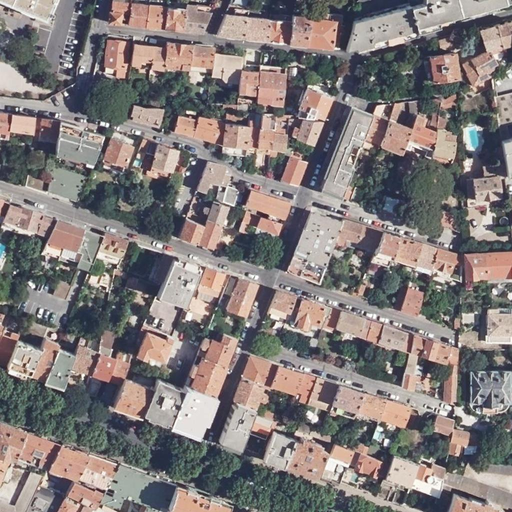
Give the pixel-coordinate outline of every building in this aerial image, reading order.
[(0,0),(50,22),(59,0),(0,0)] [(131,19),(134,3),(124,1),(124,0),(113,0),(112,12),(110,11),(109,22),(121,23),(122,18),(131,19)] [(130,24),(148,26),(152,1),(141,0),(134,0),(134,3),(131,19),(130,24)] [(249,10),(250,0),(230,0),(229,3),(235,5),(234,8),(226,8),(216,34),(245,37),(249,10)] [(511,0),(426,0),(427,3),(410,8),(417,34),(439,27),(437,20),(511,0)] [(148,26),(166,28),(170,4),(152,1),(148,26)] [(203,32),(213,7),(188,2),(188,6),(182,30),(203,32)] [(166,28),(182,30),(188,6),(170,4),(166,28)] [(417,34),(410,8),(409,4),(366,16),(366,17),(354,20),(347,50),(357,48),(357,50),(417,34)] [(267,40),(271,13),(249,10),(245,37),(267,40)] [(307,44),(339,48),(341,34),(347,34),(348,25),(342,24),(344,13),(325,11),(324,18),(310,16),(307,44)] [(293,15),(271,13),(267,40),(290,43),(293,15)] [(310,15),(293,14),(293,15),(290,43),(307,44),(310,16),(310,15)] [(511,42),(511,20),(501,23),(507,44),(511,42)] [(484,45),(486,52),(489,61),(495,59),(494,55),(492,49),(507,44),(501,23),(480,29),(483,40),(481,41),(481,43),(482,45),(484,45)] [(129,42),(110,40),(107,65),(118,66),(117,76),(126,77),(129,42)] [(167,47),(167,51),(165,66),(190,69),(194,44),(168,41),(167,47)] [(163,50),(163,47),(149,45),(148,48),(145,48),(145,45),(134,43),(132,63),(152,66),(152,67),(165,69),(165,66),(167,51),(163,50)] [(194,44),(190,69),(190,71),(198,72),(198,66),(206,67),(206,73),(213,73),(216,52),(217,47),(194,44)] [(494,55),(509,51),(507,44),(492,49),(494,55)] [(429,83),(459,77),(454,50),(424,56),(429,83)] [(243,63),(244,56),(236,55),(235,58),(231,58),(232,54),(216,52),(213,73),(213,75),(224,77),(227,81),(240,82),(243,63)] [(474,86),(493,75),(488,67),(489,65),(489,61),(486,52),(462,66),(474,86)] [(257,94),(261,65),(243,63),(240,82),(239,92),(257,94)] [(281,104),(288,67),(262,64),(261,65),(257,94),(256,101),(281,104)] [(297,117),(324,119),(335,93),(309,84),(298,111),(300,112),(297,117)] [(162,92),(153,91),(152,104),(161,105),(162,92)] [(457,104),(456,92),(441,99),(440,107),(457,104)] [(511,94),(496,99),(498,111),(500,126),(511,122),(511,94)] [(440,107),(441,99),(434,97),(432,111),(432,121),(429,129),(426,128),(429,119),(417,116),(407,142),(432,149),(438,116),(440,107)] [(238,99),(237,108),(236,113),(245,113),(247,100),(238,99)] [(392,113),(380,143),(402,152),(407,142),(417,116),(417,100),(413,100),(414,115),(413,115),(406,128),(396,123),(400,108),(400,102),(396,103),(394,107),(392,113)] [(135,104),(130,118),(160,127),(165,108),(161,108),(151,107),(145,107),(135,104)] [(378,105),(374,117),(362,147),(369,149),(373,140),(380,143),(392,113),(389,112),(387,118),(381,116),(385,104),(378,105)] [(362,147),(374,117),(353,109),(324,189),(344,197),(348,186),(362,147)] [(0,112),(0,137),(5,138),(5,139),(8,140),(9,136),(12,114),(0,112)] [(36,117),(12,114),(9,136),(26,138),(27,132),(33,133),(35,126),(36,117)] [(172,114),(168,129),(195,136),(198,118),(180,115),(180,116),(172,114)] [(272,122),(270,148),(284,150),(284,144),(285,127),(280,126),(280,124),(277,124),(278,115),(272,115),(272,122)] [(198,118),(195,136),(212,141),(224,145),(224,142),(225,123),(216,121),(217,118),(213,117),(212,120),(199,116),(198,118)] [(432,149),(431,158),(451,161),(455,134),(450,133),(450,130),(443,129),(445,118),(438,116),(432,149)] [(32,139),(57,143),(60,122),(61,121),(36,117),(35,126),(33,133),(32,139)] [(248,127),(246,146),(246,153),(257,154),(257,147),(260,121),(248,120),(248,127)] [(294,136),(315,144),(323,122),(305,120),(302,129),(298,127),(294,136)] [(260,121),(257,147),(270,148),(272,122),(268,121),(267,133),(263,132),(264,122),(260,121)] [(60,122),(57,143),(56,149),(95,160),(103,138),(105,134),(60,122)] [(248,127),(225,123),(224,142),(246,146),(248,127)] [(114,129),(107,127),(105,134),(103,138),(107,140),(114,129)] [(134,145),(113,137),(103,163),(125,170),(134,145)] [(151,141),(144,138),(139,149),(147,152),(151,141)] [(511,138),(502,141),(503,149),(504,158),(505,162),(507,173),(507,176),(511,174),(511,138)] [(224,142),(224,145),(223,152),(246,156),(246,153),(246,146),(224,142)] [(179,149),(159,143),(150,171),(170,177),(179,149)] [(284,144),(284,150),(284,151),(289,153),(292,147),(284,144)] [(464,182),(467,208),(501,203),(497,176),(505,175),(503,165),(501,150),(493,151),(495,164),(482,165),(484,179),(464,182)] [(290,156),(281,179),(291,182),(297,181),(300,179),(308,161),(290,156)] [(226,173),(228,167),(209,161),(198,189),(207,192),(212,182),(226,187),(227,184),(230,175),(226,173)] [(79,200),(88,176),(53,165),(51,177),(48,191),(79,200)] [(26,185),(48,193),(48,191),(51,177),(30,171),(26,185)] [(227,184),(226,187),(223,196),(221,202),(232,205),(234,206),(241,188),(227,184)] [(348,186),(344,197),(343,198),(349,199),(351,190),(350,190),(351,187),(348,186)] [(358,202),(363,189),(357,187),(352,200),(358,202)] [(291,202),(252,189),(246,204),(260,209),(258,214),(283,222),(291,202)] [(400,198),(386,193),(380,209),(395,213),(400,198)] [(0,197),(0,221),(8,203),(9,200),(0,197)] [(114,214),(119,201),(112,198),(107,212),(114,214)] [(224,224),(230,209),(230,207),(215,202),(212,209),(207,208),(205,209),(204,213),(205,214),(204,217),(208,219),(224,224)] [(0,221),(0,225),(2,226),(3,224),(6,216),(11,204),(8,203),(0,221)] [(11,204),(6,216),(3,224),(2,226),(45,240),(55,218),(41,214),(42,211),(20,204),(19,206),(11,204)] [(431,221),(460,230),(460,213),(435,208),(431,221)] [(310,209),(287,264),(318,276),(332,239),(340,219),(310,209)] [(279,233),(283,222),(258,214),(249,211),(242,230),(246,232),(249,223),(263,228),(279,233)] [(208,219),(204,217),(202,217),(200,222),(188,218),(181,236),(199,242),(208,219)] [(332,239),(334,240),(335,239),(342,220),(343,217),(341,217),(340,219),(332,239)] [(342,220),(335,239),(334,240),(353,246),(354,243),(356,244),(356,243),(363,224),(343,217),(342,220)] [(55,218),(40,252),(42,253),(52,232),(58,219),(55,218)] [(52,232),(42,253),(77,264),(93,231),(58,219),(52,232)] [(208,219),(199,242),(214,247),(218,236),(224,224),(208,219)] [(363,224),(356,243),(356,244),(366,247),(364,253),(370,255),(380,229),(363,224)] [(275,242),(279,233),(263,228),(259,236),(267,239),(275,242)] [(373,254),(383,230),(380,229),(370,255),(369,258),(371,259),(371,258),(373,254)] [(371,259),(387,264),(390,256),(397,235),(383,230),(373,254),(371,258),(371,259)] [(93,231),(77,264),(89,269),(96,254),(104,235),(93,231)] [(104,235),(96,254),(97,254),(105,235),(106,233),(105,232),(104,235)] [(130,240),(106,233),(105,235),(97,254),(122,263),(130,240)] [(390,256),(392,257),(392,256),(400,236),(397,235),(390,256)] [(227,239),(218,236),(214,247),(222,250),(227,239)] [(392,257),(414,263),(420,242),(400,236),(392,256),(392,257)] [(414,263),(416,264),(423,243),(420,242),(414,263)] [(415,268),(430,272),(437,247),(423,243),(416,264),(415,268)] [(430,272),(431,273),(439,248),(437,247),(430,272)] [(448,276),(461,279),(462,260),(462,258),(454,256),(455,253),(439,248),(431,273),(447,277),(448,276)] [(511,273),(511,251),(485,253),(486,275),(511,273)] [(175,256),(168,253),(160,276),(167,278),(174,258),(175,256)] [(485,253),(465,254),(466,276),(486,275),(485,253)] [(201,267),(174,258),(167,278),(162,293),(187,302),(201,267)] [(226,272),(207,266),(199,289),(217,295),(224,278),(226,272)] [(139,274),(120,268),(117,267),(116,271),(137,278),(139,275),(139,274)] [(511,279),(511,273),(486,275),(486,281),(511,279)] [(231,274),(229,279),(225,290),(233,294),(228,308),(247,314),(259,283),(231,274)] [(159,281),(139,275),(137,278),(136,283),(156,289),(159,281)] [(361,278),(355,294),(357,295),(358,291),(363,280),(361,278)] [(58,279),(52,294),(65,299),(71,284),(58,279)] [(363,280),(358,291),(357,295),(361,296),(366,281),(363,280)] [(407,287),(401,286),(399,294),(398,294),(394,306),(400,309),(407,287)] [(423,293),(408,288),(402,309),(416,314),(423,293)] [(291,310),(296,295),(277,289),(269,311),(288,318),(291,310)] [(329,316),(332,307),(296,295),(291,310),(295,311),(292,320),(309,326),(310,325),(318,328),(323,314),(329,316)] [(192,313),(211,314),(212,299),(193,298),(192,313)] [(360,335),(366,318),(332,307),(329,316),(325,326),(334,329),(335,327),(342,329),(340,335),(352,339),(354,333),(360,335)] [(511,313),(500,313),(500,308),(488,307),(487,334),(488,334),(488,340),(511,340),(511,313)] [(187,312),(183,311),(178,324),(182,326),(187,312)] [(24,322),(27,316),(18,313),(16,319),(24,322)] [(6,364),(29,373),(43,341),(45,335),(50,323),(27,316),(24,322),(19,334),(17,339),(6,364)] [(367,337),(371,320),(366,318),(360,335),(367,337)] [(407,365),(414,334),(371,320),(367,337),(365,344),(376,347),(377,346),(399,354),(397,363),(407,365)] [(138,354),(161,363),(174,332),(168,330),(167,334),(148,327),(150,323),(144,321),(141,331),(146,334),(138,354)] [(84,392),(95,396),(102,376),(108,379),(116,356),(113,355),(114,351),(109,350),(113,338),(107,336),(109,330),(102,327),(99,340),(91,373),(84,392)] [(60,341),(60,342),(73,346),(79,333),(66,328),(60,341)] [(3,334),(17,339),(19,334),(5,329),(3,334)] [(267,331),(262,329),(259,337),(278,344),(280,338),(267,334),(267,331)] [(107,336),(113,338),(116,332),(109,330),(107,336)] [(226,364),(238,338),(219,331),(215,338),(206,335),(202,345),(207,348),(206,352),(200,349),(198,353),(203,355),(226,364)] [(0,340),(0,361),(6,364),(17,339),(3,334),(0,340)] [(80,369),(91,373),(99,340),(84,334),(82,340),(79,338),(74,352),(69,364),(80,369)] [(456,402),(458,348),(414,334),(407,365),(404,385),(422,391),(424,384),(419,383),(421,366),(414,363),(417,351),(447,361),(445,370),(440,370),(439,387),(437,387),(435,395),(456,402)] [(43,341),(29,373),(44,378),(58,346),(60,342),(60,341),(45,335),(43,341)] [(120,383),(123,376),(128,364),(135,346),(131,345),(128,353),(126,352),(123,360),(121,359),(123,355),(117,353),(116,356),(108,379),(120,383)] [(44,378),(62,384),(69,364),(74,352),(58,346),(44,378)] [(214,394),(226,364),(203,355),(199,365),(194,363),(189,375),(194,377),(190,385),(214,394)] [(256,372),(261,359),(252,356),(246,369),(256,372)] [(265,375),(270,361),(261,359),(256,372),(260,373),(265,375)] [(274,378),(280,365),(270,361),(265,375),(274,378)] [(62,384),(80,390),(84,382),(80,371),(80,369),(69,364),(62,384)] [(272,384),(295,392),(305,372),(280,365),(274,378),(272,384)] [(257,381),(260,373),(256,372),(246,369),(243,375),(257,381)] [(510,370),(471,370),(470,401),(483,402),(483,411),(497,411),(498,402),(510,402),(510,370)] [(293,396),(307,401),(310,395),(318,377),(305,372),(295,392),(293,396)] [(234,400),(254,409),(258,401),(264,403),(269,390),(263,389),(265,383),(271,385),(272,384),(274,378),(265,375),(260,373),(257,381),(243,375),(232,399),(234,400)] [(113,402),(141,412),(151,387),(123,376),(120,383),(113,402)] [(141,412),(169,422),(184,388),(155,377),(151,387),(141,412)] [(307,401),(329,408),(329,407),(332,402),(340,383),(318,377),(310,395),(307,401)] [(197,431),(214,394),(190,385),(185,383),(184,388),(169,422),(197,431)] [(354,415),(356,409),(364,391),(340,383),(332,402),(329,407),(330,411),(337,413),(341,411),(354,415)] [(356,409),(380,417),(387,398),(364,391),(356,409)] [(404,425),(412,406),(387,398),(380,417),(404,425)] [(240,441),(245,430),(254,409),(234,400),(217,439),(238,447),(240,441)] [(260,412),(268,415),(270,409),(262,406),(260,412)] [(274,434),(274,432),(280,421),(268,415),(260,412),(254,409),(245,430),(265,439),(269,432),(274,434)] [(453,426),(455,419),(438,414),(433,425),(453,431),(453,426)] [(0,458),(6,460),(8,455),(15,457),(16,455),(25,428),(0,419),(0,458)] [(293,426),(299,429),(302,423),(299,421),(296,420),(293,426)] [(308,433),(311,426),(302,423),(299,429),(300,430),(308,433)] [(452,434),(453,431),(433,425),(432,427),(452,434)] [(316,437),(320,429),(311,426),(308,433),(316,437)] [(468,429),(453,426),(453,431),(452,434),(449,451),(462,452),(464,440),(467,441),(468,429)] [(58,440),(25,428),(16,455),(47,465),(58,440)] [(316,437),(328,443),(331,435),(320,429),(316,437)] [(263,456),(283,463),(295,439),(274,432),(274,434),(265,451),(263,456)] [(283,463),(316,475),(325,450),(319,448),(320,445),(302,438),(301,442),(295,439),(283,463)] [(340,483),(344,470),(348,461),(352,450),(354,445),(343,441),(336,438),(320,477),(329,480),(336,462),(337,463),(331,480),(340,483)] [(47,465),(45,470),(56,474),(58,470),(75,476),(75,475),(87,451),(58,440),(47,465)] [(354,450),(366,455),(369,446),(363,445),(364,443),(357,441),(354,450)] [(377,472),(385,475),(390,462),(366,455),(354,450),(352,450),(348,461),(356,464),(355,468),(375,475),(377,472)] [(116,461),(87,451),(75,475),(95,483),(103,486),(116,461)] [(410,485),(418,463),(393,453),(390,462),(385,475),(384,477),(410,486),(410,485)] [(511,459),(485,456),(483,468),(511,472),(511,459)] [(173,482),(116,461),(103,486),(98,497),(117,506),(122,494),(128,496),(146,503),(143,511),(117,511),(103,505),(101,508),(108,511),(162,511),(165,505),(173,482)] [(441,484),(445,468),(434,464),(432,468),(418,463),(410,485),(437,495),(441,484)] [(36,474),(42,476),(43,474),(45,470),(39,468),(36,474)] [(511,490),(445,468),(441,484),(511,508),(511,490)] [(62,484),(69,487),(72,481),(75,476),(58,470),(56,474),(65,478),(62,484)] [(340,483),(348,486),(353,473),(344,470),(340,483)] [(0,500),(0,511),(25,511),(42,476),(36,474),(30,472),(15,506),(0,500)] [(42,476),(25,511),(56,511),(68,490),(69,487),(62,484),(57,486),(45,481),(47,476),(43,474),(42,476)] [(69,487),(68,490),(79,497),(86,501),(94,506),(94,505),(98,497),(103,486),(95,483),(93,489),(72,481),(69,487)] [(182,485),(173,482),(165,505),(174,508),(173,509),(182,511),(222,511),(227,502),(216,497),(206,493),(205,494),(200,491),(193,489),(193,488),(182,484),(182,485)] [(68,490),(56,511),(71,511),(79,497),(68,490)] [(441,511),(503,511),(483,505),(484,503),(476,500),(475,501),(449,492),(441,511)] [(143,511),(146,503),(128,496),(127,499),(141,505),(138,511),(143,511)] [(80,511),(90,511),(94,506),(86,501),(80,511)]
